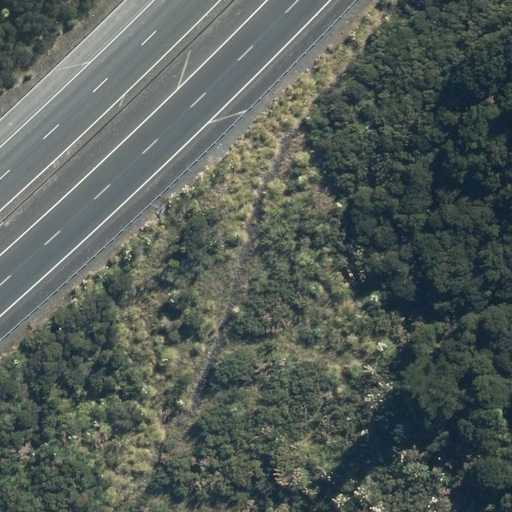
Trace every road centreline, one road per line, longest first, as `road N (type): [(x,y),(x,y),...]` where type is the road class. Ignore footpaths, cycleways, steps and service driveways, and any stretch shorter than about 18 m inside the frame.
road 1 (motorway): [(299,0),(0,286)]
road 2 (motorway): [(0,178),(186,0)]
